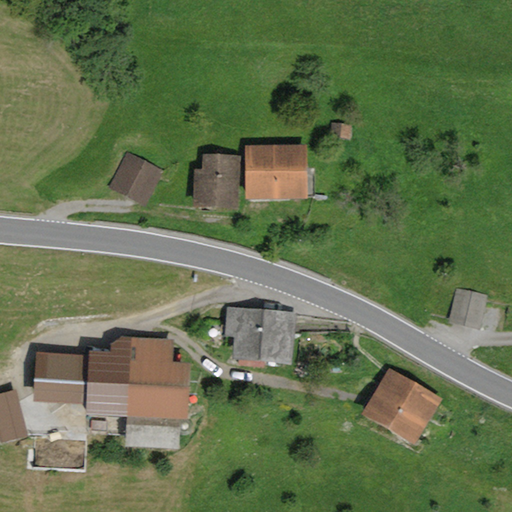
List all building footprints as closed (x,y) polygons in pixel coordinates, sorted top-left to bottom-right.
[(253,151),(254,198),(316,197),(316,150),(253,151)] [(168,174),(129,156),(113,190),(152,208),(168,174)] [(242,157),(211,159),(212,174),(198,175),(200,215),(245,213),(242,157)] [(492,295),(460,290),(455,323),(487,328),(492,295)] [(305,365),(306,312),(234,311),(234,341),(247,341),(246,364),(305,365)] [(131,360),(46,358),(44,403),(92,403),(92,418),(141,418),(141,447),(193,449),(194,420),(207,420),(209,362),(190,361),(190,341),(132,340),(131,360)] [(397,366),(373,409),(425,438),(450,395),(397,366)] [(21,386),(0,388),(0,438),(27,434),(21,386)]
